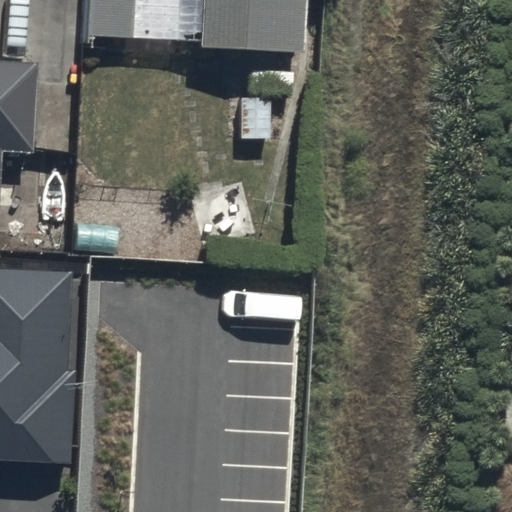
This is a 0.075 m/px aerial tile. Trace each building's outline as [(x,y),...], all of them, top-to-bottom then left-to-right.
[(0,0),(0,141),(25,143),(30,53),(0,51),(0,0)] [(296,41),(297,0),(79,0),(79,27),(243,36),(238,130),(265,131),(267,91),(286,92),(288,40),(296,41)] [(230,175),(186,188),(204,246),(254,230),(240,184),(234,185),(230,175)] [(61,329),(69,329),(70,293),(64,293),(63,262),(0,260),(0,447),(64,452),(70,362),(61,362),(61,329)] [(355,511),(361,441),(288,435),(281,511),(355,511)]
